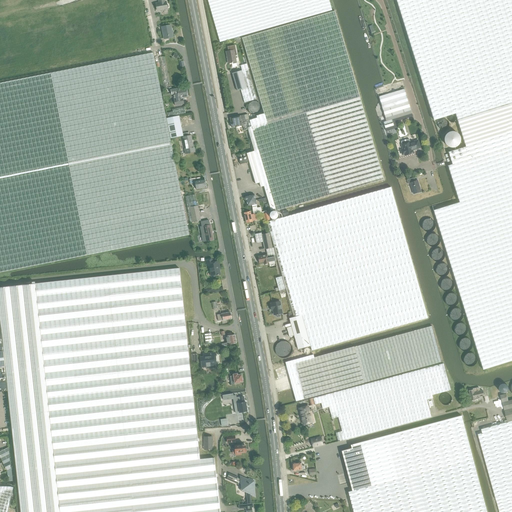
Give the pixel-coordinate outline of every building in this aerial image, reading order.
[(156,3),(157,11),(168,9),(167,6),(168,6),(168,4),(167,4),(166,1),(165,2),(164,0),(158,0),(159,1),(160,3),(156,3)] [(207,0),(220,42),(261,30),(333,10),(329,0),(207,0)] [(511,0),(396,0),(432,114),(434,120),(455,113),(457,120),(466,147),(448,152),(452,164),(448,166),(459,202),(434,210),(483,369),(511,360),(511,0)] [(242,123),(243,126),(244,130),(248,129),(254,151),(264,186),(269,204),(270,207),(271,210),(275,209),(276,211),(384,180),(335,11),(242,38),(264,114),(256,116),(257,118),(249,120),(245,121),(246,123),(242,123)] [(173,37),(170,25),(162,27),(164,39),(173,37)] [(228,51),(226,52),(228,64),(231,63),(232,67),(237,67),(236,63),(236,62),(235,55),(236,55),(234,45),(227,47),(228,51)] [(44,75),(0,83),(0,272),(189,235),(170,139),(166,119),(153,53),(44,75)] [(164,56),(158,58),(164,88),(169,87),(171,87),(164,56)] [(240,90),(244,103),(256,99),(246,64),(240,66),(242,71),(247,88),(240,90)] [(242,71),(232,73),(237,91),(240,90),(247,88),(242,71)] [(404,89),(379,97),(386,121),(383,122),(385,128),(394,126),(392,120),(412,114),(404,89)] [(183,98),(188,97),(187,92),(181,93),(173,94),(174,99),(175,106),(184,104),(183,98)] [(174,116),(186,113),(184,107),(172,110),(174,116)] [(245,121),(244,115),(230,118),(231,123),(230,125),(230,127),(231,128),(243,126),(242,123),(246,123),(245,121)] [(179,116),(166,118),(170,138),(183,136),(183,134),(179,116)] [(452,149),(463,139),(453,129),(442,138),(452,149)] [(195,152),(194,147),(193,148),(191,135),(189,136),(189,133),(183,134),(183,136),(183,137),(185,150),(184,150),(185,154),(195,152)] [(409,139),(401,141),(402,145),(403,149),(401,150),(402,154),(404,154),(405,155),(413,153),(412,150),(420,148),(418,141),(410,143),(410,142),(409,139)] [(247,156),(249,162),(256,184),(259,183),(261,187),(264,186),(254,151),(247,153),(247,156)] [(247,156),(246,156),(245,154),(240,155),(241,158),(238,158),(240,165),(249,162),(247,156)] [(206,187),(204,179),(196,180),(195,178),(189,179),(190,183),(195,182),(196,189),(206,187)] [(421,191),(417,180),(415,181),(414,178),(407,180),(408,183),(410,183),(413,194),(421,191)] [(279,219),(267,222),(285,285),(286,289),(293,312),(294,317),(302,315),(310,346),(311,350),(427,318),(389,187),(279,219)] [(197,206),(195,195),(185,197),(190,223),(193,223),(201,221),(198,206),(197,206)] [(256,207),(254,195),(245,197),(244,198),(244,200),(246,200),(246,201),(247,206),(252,205),(253,214),(251,215),(251,217),(255,216),(257,215),(262,214),(261,208),(258,208),(258,207),(256,207)] [(251,215),(250,212),(244,213),(246,223),(252,222),(252,221),(258,219),(257,215),(255,216),(251,217),(251,215)] [(423,230),(435,229),(435,219),(423,220),(423,230)] [(202,227),(200,227),(201,231),(202,235),(203,242),(206,241),(213,239),(210,226),(209,220),(201,222),(202,227)] [(433,247),(441,240),(434,232),(426,240),(433,247)] [(263,242),(261,234),(261,233),(254,234),(256,243),(263,242)] [(261,234),(263,242),(264,250),(266,249),(273,248),(270,233),(261,234)] [(438,262),(446,254),(439,246),(430,255),(438,262)] [(267,255),(267,256),(274,255),(275,261),(277,260),(274,248),(273,248),(266,249),(267,255)] [(268,262),(275,261),(274,255),(267,256),(267,255),(258,256),(259,263),(263,262),(264,264),(269,263),(268,262)] [(220,274),(219,268),(218,268),(217,262),(212,263),(212,259),(205,260),(206,265),(209,264),(211,276),(220,274)] [(449,275),(449,264),(437,263),(437,275),(449,275)] [(179,269),(32,284),(59,511),(219,511),(216,480),(216,478),(216,476),(214,458),(200,459),(192,387),(189,359),(185,322),(185,318),(179,269)] [(275,278),(279,291),(285,289),(281,276),(275,278)] [(449,292),(455,283),(446,277),(440,286),(449,292)] [(59,511),(32,284),(0,287),(0,314),(1,327),(2,338),(3,342),(8,391),(18,480),(18,484),(21,511),(59,511)] [(460,301),(454,291),(444,297),(449,306),(460,301)] [(272,304),(270,304),(271,310),(273,310),(274,315),(276,315),(276,316),(277,317),(280,317),(280,316),(280,314),(282,313),(280,301),(272,303),(272,304)] [(451,308),(451,319),(462,320),(463,308),(451,308)] [(232,318),(230,312),(217,315),(218,321),(227,319),(228,320),(230,319),(232,318)] [(302,315),(294,317),(289,318),(298,349),(310,346),(302,315)] [(455,334),(466,335),(467,324),(456,323),(455,334)] [(0,391),(8,391),(3,342),(2,338),(1,327),(0,326),(0,391)] [(296,401),(378,379),(441,362),(431,326),(353,347),(313,357),(313,354),(285,362),(296,401)] [(236,343),(235,334),(232,335),(231,333),(227,333),(228,336),(226,336),(227,343),(221,344),(222,346),(225,346),(225,345),(236,343)] [(471,350),(471,338),(460,338),(460,350),(471,350)] [(292,351),(292,350),(291,348),(290,346),(289,345),(288,344),(286,343),(284,343),(283,343),(281,343),(279,343),(278,344),(277,345),(276,347),(275,348),(275,350),(275,351),(275,353),(275,355),(276,356),(277,357),(279,359),(280,359),(282,360),(283,360),(285,360),(287,359),(288,359),(289,357),(290,356),(291,355),(292,353),(292,351)] [(198,362),(198,363),(200,363),(201,367),(206,367),(206,368),(211,368),(217,367),(216,360),(215,360),(214,356),(213,356),(213,352),(203,353),(203,357),(201,357),(201,359),(198,360),(198,362)] [(477,362),(474,352),(464,356),(468,366),(477,362)] [(336,411),(338,417),(342,431),(336,433),(338,442),(431,417),(426,399),(433,398),(432,395),(450,390),(443,363),(332,393),(336,411)] [(284,372),(283,366),(274,368),(276,378),(282,376),(281,373),(284,372)] [(242,382),(241,374),(237,375),(237,374),(233,375),(233,376),(230,376),(231,384),(234,384),(234,383),(242,382)] [(483,396),(482,390),(480,391),(479,388),(478,388),(473,389),(473,390),(469,391),(470,394),(469,394),(470,396),(468,396),(469,401),(479,398),(479,397),(483,396)] [(332,393),(313,398),(315,404),(321,403),(323,409),(329,407),(330,413),(336,411),(332,393)] [(233,394),(223,395),(224,400),(233,398),(236,413),(239,413),(247,411),(245,402),(244,402),(243,396),(239,397),(236,398),(236,395),(233,396),(233,394)] [(507,394),(500,395),(507,422),(511,420),(511,399),(508,401),(507,394)] [(449,403),(449,402),(448,400),(448,399),(447,398),(446,397),(445,397),(444,396),(442,396),(440,396),(439,396),(438,397),(437,398),(435,399),(435,400),(434,402),(434,403),(434,404),(435,406),(435,407),(436,408),(437,409),(438,410),(439,410),(441,411),(443,411),(444,410),(445,410),(447,409),(447,408),(448,406),(449,405),(449,403)] [(308,405),(298,408),(302,425),(313,423),(315,422),(312,410),(310,411),(308,405)] [(351,448),(341,451),(347,473),(349,480),(350,485),(352,491),(348,492),(353,511),(486,511),(478,480),(461,415),(350,445),(351,448)] [(483,433),(478,434),(499,511),(511,511),(511,420),(507,422),(481,429),(483,433)] [(212,449),(212,437),(204,437),(204,450),(212,449)] [(322,445),(321,439),(311,441),(312,447),(322,445)] [(245,452),(245,445),(244,444),(242,444),(241,445),(234,446),(235,455),(241,454),(240,453),(245,452)] [(9,447),(0,451),(0,457),(6,470),(11,468),(9,447)] [(302,469),(305,469),(304,466),(302,466),(301,462),(292,463),(292,464),(291,464),(292,470),(292,471),(302,470),(302,469)] [(229,473),(226,479),(229,480),(238,485),(238,484),(241,485),(241,487),(240,487),(240,491),(243,492),(244,491),(251,495),(251,494),(254,496),(253,493),(254,493),(253,486),(254,486),(253,482),(251,480),(250,479),(249,480),(243,478),(240,476),(241,479),(238,479),(238,477),(229,473)] [(0,511),(7,511),(14,487),(10,487),(0,486),(0,511)]
